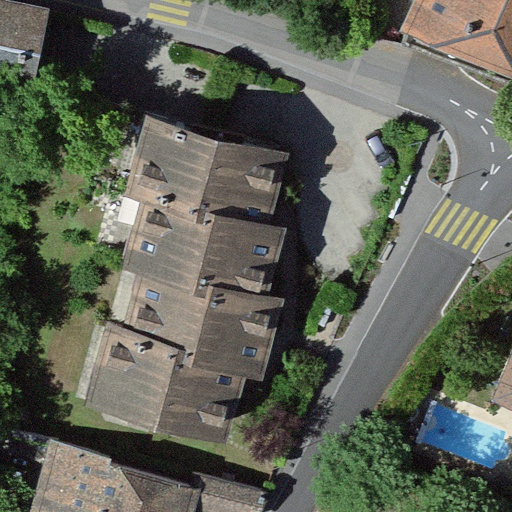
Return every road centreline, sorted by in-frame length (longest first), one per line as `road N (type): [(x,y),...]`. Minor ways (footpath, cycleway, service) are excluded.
road 1 (tertiary): [(289,511),(419,289),(511,166)]
road 2 (residential): [(157,0),(480,107),(511,134)]
